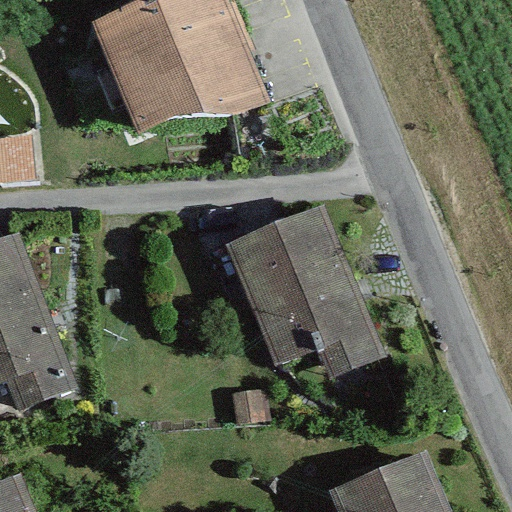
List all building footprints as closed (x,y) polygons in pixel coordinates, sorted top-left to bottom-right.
[(222,0),(147,0),(148,2),(96,23),(144,139),(261,91),(222,0)] [(379,354),(320,213),(234,248),(281,363),(327,344),(338,371),(379,354)] [(0,375),(10,372),(23,405),(71,387),(13,237),(0,242),(0,375)] [(447,511),(425,457),(342,491),(350,511),(447,511)] [(34,511),(20,478),(0,486),(0,511),(34,511)]
